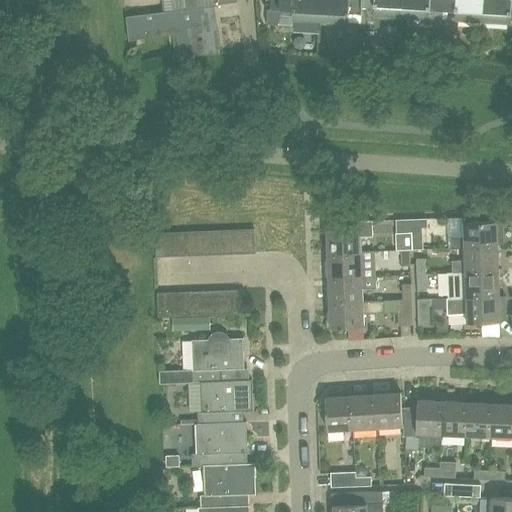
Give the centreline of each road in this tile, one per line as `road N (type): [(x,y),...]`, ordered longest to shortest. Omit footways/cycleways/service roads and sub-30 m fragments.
road 1 (unclassified): [(511,171),(60,137),(0,146)]
road 2 (residential): [(302,511),(297,385),(306,367),(511,357)]
